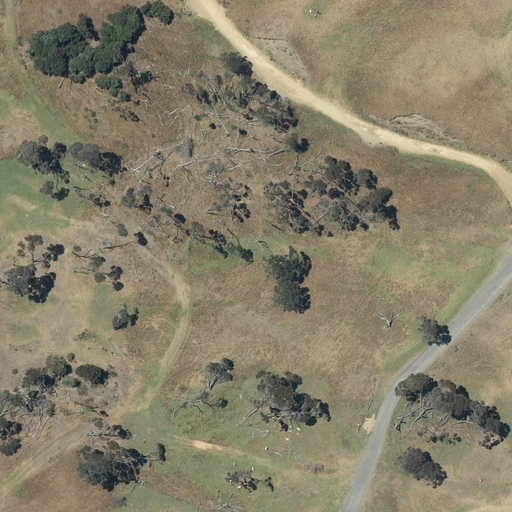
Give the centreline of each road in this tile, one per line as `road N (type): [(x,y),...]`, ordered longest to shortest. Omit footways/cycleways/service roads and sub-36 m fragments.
road 1 (track): [(511,179),(455,150),(393,141),(320,97),(278,85),(205,0)]
road 2 (track): [(511,266),(398,384),(351,511)]
